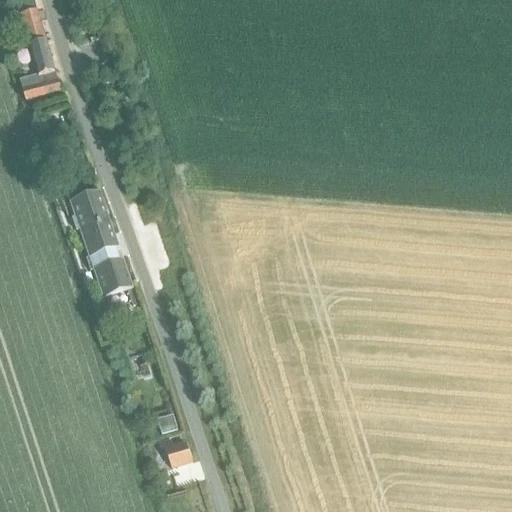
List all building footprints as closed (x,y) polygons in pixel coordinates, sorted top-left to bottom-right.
[(38,13),(22,18),(39,82),(45,80),(47,85),(41,87),(45,99),(62,94),(46,41),(38,13)] [(99,195),(71,205),(105,302),(133,292),(123,263),(119,264),(115,253),(120,251),(115,235),(113,236),(99,195)] [(154,351),(139,354),(144,378),(159,376),(154,351)] [(174,416),(157,421),(161,436),(178,432),(174,416)] [(168,467),(157,470),(168,505),(179,501),(168,467)]
